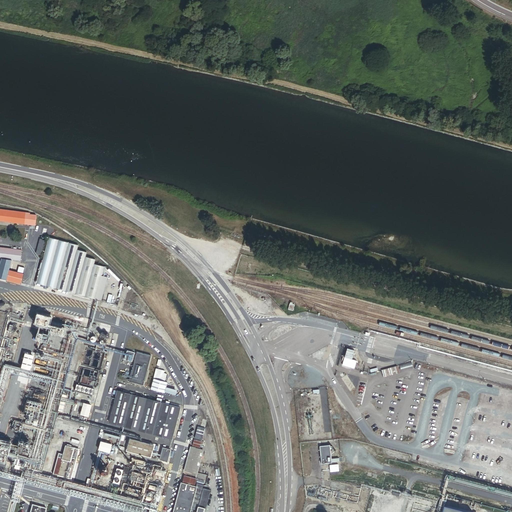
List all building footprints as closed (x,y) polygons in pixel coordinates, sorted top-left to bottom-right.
[(0,220),(38,225),(39,216),(30,215),(30,213),(0,210),(0,220)] [(102,300),(108,278),(102,276),(104,266),(95,264),(96,259),(86,257),(87,252),(77,250),(78,245),(50,237),(38,283),(102,300)] [(21,250),(0,247),(0,257),(2,258),(12,259),(20,260),(21,250)] [(12,259),(2,258),(0,266),(0,277),(7,280),(7,281),(21,285),(25,267),(19,266),(17,272),(10,271),(12,259)] [(51,323),(53,316),(40,313),(40,314),(38,314),(35,325),(51,329),(50,331),(52,331),(51,336),(56,338),(57,334),(65,336),(68,328),(51,323)] [(355,350),(347,349),(343,365),(355,368),(356,361),(353,360),(355,350)] [(145,385),(152,357),(128,351),(124,363),(132,365),(131,368),(124,366),(122,371),(121,371),(120,374),(122,374),(121,378),(145,385)] [(165,370),(156,368),(151,389),(177,396),(178,390),(167,387),(168,382),(166,381),(168,374),(164,373),(165,370)] [(93,395),(94,390),(78,386),(77,390),(93,395)] [(172,439),(181,406),(172,404),(167,403),(167,405),(162,403),(163,400),(158,398),(157,402),(119,392),(111,423),(172,439)] [(64,413),(68,396),(63,395),(59,411),(64,413)] [(87,424),(92,405),(84,403),(79,422),(87,424)] [(158,451),(159,447),(131,439),(127,452),(151,458),(153,450),(158,451)] [(110,453),(112,444),(101,442),(99,450),(110,453)] [(79,450),(72,448),(72,446),(67,444),(66,450),(78,453),(79,450)] [(331,463),(330,445),(319,446),(321,464),(331,463)] [(198,475),(205,450),(191,447),(184,472),(198,475)] [(168,462),(171,450),(164,448),(161,460),(168,462)] [(71,479),(78,453),(66,450),(64,454),(59,453),(54,474),(71,479)] [(109,470),(109,469),(109,468),(108,467),(107,466),(106,466),(105,466),(104,466),(103,466),(102,467),(101,468),(101,469),(100,470),(100,471),(101,472),(101,473),(102,474),(103,474),(104,475),(105,475),(106,474),(107,474),(108,473),(109,472),(109,471),(109,470)] [(203,482),(197,481),(197,479),(184,476),(183,481),(202,486),(203,482)] [(205,511),(211,491),(203,489),(204,486),(202,486),(183,481),(182,481),(174,511),(205,511)] [(160,504),(164,488),(159,487),(155,503),(157,503),(160,504)] [(442,511),(446,500),(441,499),(437,511),(442,511)]
